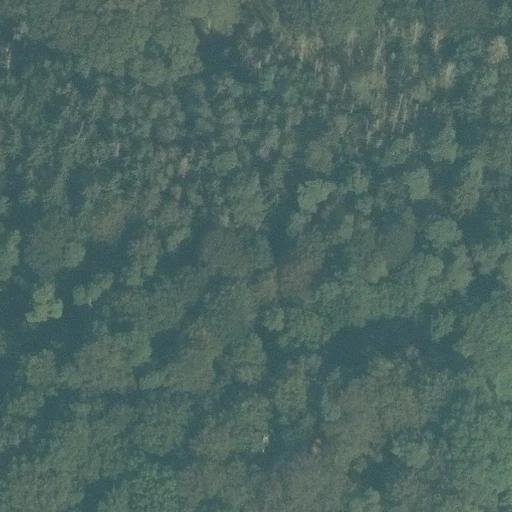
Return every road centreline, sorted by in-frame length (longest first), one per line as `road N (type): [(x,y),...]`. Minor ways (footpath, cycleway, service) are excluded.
road 1 (track): [(97,511),(251,402),(347,347),(453,311),(511,303)]
road 2 (track): [(333,511),(421,402)]
